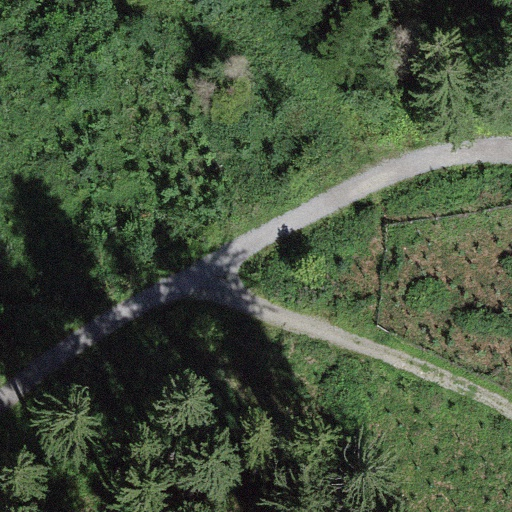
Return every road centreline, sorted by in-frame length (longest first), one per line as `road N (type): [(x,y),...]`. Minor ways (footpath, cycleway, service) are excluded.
road 1 (track): [(190,282),(406,164),(511,149)]
road 2 (track): [(511,413),(462,385),(190,282)]
road 3 (track): [(190,282),(0,406)]
